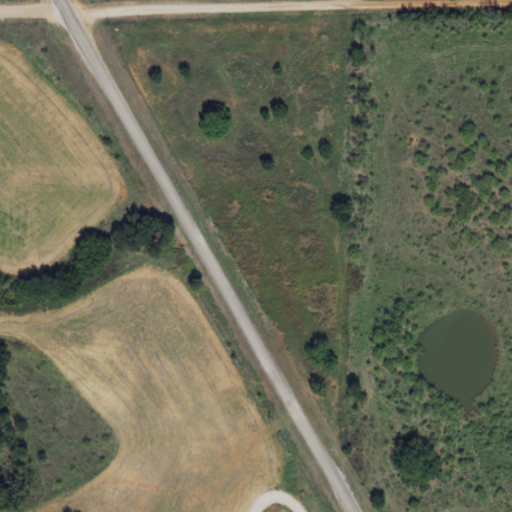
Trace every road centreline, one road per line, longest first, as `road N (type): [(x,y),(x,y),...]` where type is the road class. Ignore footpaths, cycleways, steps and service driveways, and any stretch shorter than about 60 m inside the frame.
road 1 (secondary): [(354,511),(61,0)]
road 2 (residential): [(501,0),(0,10)]
